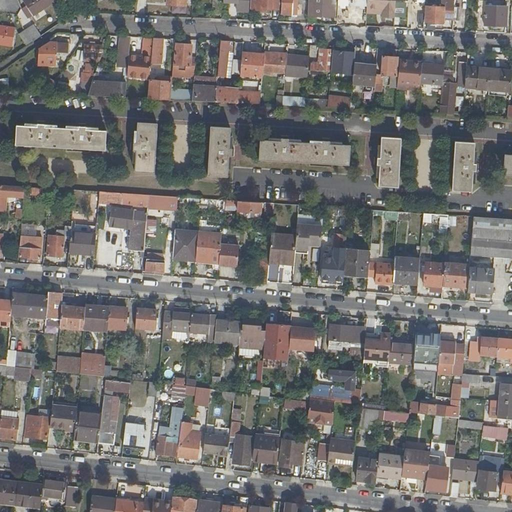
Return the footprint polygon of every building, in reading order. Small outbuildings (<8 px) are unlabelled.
[(32,15),(54,0),(22,0),(25,5),(22,7),(28,17),(32,15)] [(248,0),(237,0),(237,10),(248,11),(248,0)] [(263,6),(280,7),(279,0),(251,0),(251,9),(263,9),(263,6)] [(297,14),(297,0),(281,0),(281,13),(297,14)] [(308,0),(308,15),(334,17),(335,0),(308,0)] [(359,0),(359,9),(367,9),(367,8),(367,0),(359,0)] [(367,0),(367,8),(382,9),(382,13),(382,16),(395,17),(395,0),(367,0)] [(447,0),(447,7),(447,12),(447,15),(445,15),(444,15),(444,17),(453,18),(454,0),(447,0)] [(485,25),(506,26),(507,6),(486,5),(486,0),(477,0),(478,0),(477,14),(485,14),(485,25)] [(447,12),(447,7),(426,6),(425,22),(443,23),(444,17),(444,15),(444,12),(447,12)] [(15,28),(0,25),(0,42),(12,45),(15,28)] [(29,26),(24,29),(30,39),(35,35),(29,26)] [(24,43),(30,39),(24,29),(18,33),(24,43)] [(131,36),(121,35),(118,65),(128,66),(129,54),(131,36)] [(161,63),(163,38),(153,37),(152,56),(151,63),(161,63)] [(153,39),(146,38),(144,55),(129,54),(128,66),(127,74),(150,76),(151,63),(152,56),(151,56),(153,39)] [(229,45),(229,41),(221,40),(218,76),(226,77),(228,52),(231,53),(232,45),(229,45)] [(69,43),(51,42),(50,59),(57,59),(57,55),(60,55),(60,52),(69,53),(69,43)] [(191,58),(192,45),(177,43),(175,64),(173,64),(173,74),(195,76),(196,65),(190,65),(191,58)] [(332,49),(319,48),(318,62),(312,62),(311,70),(312,70),(312,74),(324,75),(324,71),(329,71),(332,49)] [(331,71),(354,72),(354,64),(355,61),(355,59),(350,58),(351,52),(333,50),(331,71)] [(240,74),(263,77),(263,72),(265,54),(242,52),(240,74)] [(274,70),(285,71),(287,55),(287,54),(271,52),(265,52),(265,54),(263,72),(273,73),(274,70)] [(309,57),(287,55),(285,71),(285,76),(294,77),(294,74),(308,75),(309,57)] [(381,74),(376,74),(375,83),(374,90),(381,90),(382,74),(392,75),(391,86),(397,86),(398,76),(396,75),(398,57),(383,55),(381,74)] [(422,62),(400,60),(398,76),(397,86),(397,87),(420,89),(420,82),(422,62)] [(467,62),(460,61),(459,74),(461,74),(460,83),(466,84),(467,67),(467,62)] [(420,82),(443,84),(443,79),(445,64),(422,62),(420,82)] [(377,66),(354,64),(354,72),(353,81),(375,83),(376,74),(377,66)] [(467,67),(466,84),(465,87),(488,89),(489,78),(490,69),(479,68),(467,67)] [(511,70),(490,69),(489,78),(488,89),(510,91),(511,70)] [(217,87),(218,78),(195,77),(194,86),(217,87)] [(454,80),(443,79),(443,84),(440,113),(463,114),(463,110),(453,110),(455,85),(453,85),(454,80)] [(93,80),(88,94),(125,96),(126,87),(96,85),(96,80),(93,80)] [(171,81),(158,80),(150,80),(149,98),(159,98),(160,90),(164,91),(164,99),(170,99),(171,91),(170,91),(171,81)] [(217,87),(194,86),(193,96),(193,100),(216,101),(217,87)] [(239,88),(217,87),(216,101),(225,102),(238,102),(239,91),(239,88)] [(261,93),(239,91),(238,102),(260,104),(261,93)] [(306,99),(283,97),(283,105),(305,106),(306,99)] [(329,99),(306,97),(306,99),(305,106),(328,107),(329,99)] [(351,99),(329,98),(329,99),(328,107),(350,108),(351,99)] [(151,175),(153,126),(134,124),(133,133),(131,133),(130,145),(128,145),(127,153),(129,153),(129,165),(131,165),(131,174),(151,175)] [(8,128),(7,148),(97,154),(98,134),(90,133),(90,131),(77,130),(78,127),(70,127),(70,129),(58,129),(58,131),(49,131),(49,128),(37,127),(37,125),(29,125),(29,127),(17,126),(17,129),(8,128)] [(226,132),(206,131),(203,179),(223,181),(224,173),(226,173),(227,160),(229,161),(230,153),(227,153),(228,141),(225,140),(226,132)] [(391,187),(394,138),(374,137),(373,145),(371,145),(370,158),(368,157),(367,165),(370,165),(369,178),(371,178),(371,186),(391,187)] [(254,142),(252,162),(342,167),(343,147),(335,147),(335,144),(323,144),(323,141),(315,141),(315,143),(303,142),(303,145),(294,144),(294,142),(282,141),(282,139),(274,138),(274,141),(262,140),(262,142),(254,142)] [(468,146),(448,145),(445,193),(466,195),(466,186),(468,187),(469,174),(471,174),(472,167),(469,167),(470,154),(468,154),(468,146)] [(498,156),(497,177),(511,177),(511,154),(506,155),(506,157),(498,156)] [(1,195),(0,194),(0,209),(6,210),(6,200),(7,195),(14,196),(24,196),(25,186),(12,185),(11,186),(1,186),(1,195)] [(50,188),(30,186),(29,193),(49,195),(50,188)] [(49,195),(74,197),(75,189),(50,188),(49,195)] [(100,201),(148,205),(149,194),(101,191),(100,201)] [(148,207),(177,210),(177,207),(178,196),(149,194),(148,205),(148,207)] [(177,207),(200,208),(201,198),(190,197),(178,196),(177,207)] [(212,209),(213,198),(201,198),(200,208),(212,209)] [(262,208),(262,202),(247,201),(225,199),(224,206),(239,207),(238,218),(261,219),(262,208)] [(144,250),(148,211),(112,207),(110,225),(132,227),(130,249),(144,250)] [(386,218),(398,218),(399,211),(386,210),(386,218)] [(411,219),(411,212),(399,211),(398,218),(411,219)] [(447,231),(449,214),(442,214),(440,231),(447,231)] [(499,218),(474,216),(473,229),(472,236),(497,238),(499,218)] [(497,239),(511,239),(511,218),(499,218),(497,238),(497,239)] [(295,249),(308,250),(308,244),(321,245),(322,225),(297,223),(296,235),(295,249)] [(65,236),(70,237),(71,231),(71,226),(66,226),(65,231),(57,230),(56,235),(48,235),(47,255),(63,256),(64,244),(65,236)] [(173,258),(196,260),(198,232),(175,230),(173,258)] [(222,232),(198,230),(198,232),(196,260),(219,262),(221,244),(222,232)] [(96,233),(71,231),(70,237),(69,252),(94,255),(96,233)] [(296,235),(272,233),(269,258),(284,260),(284,262),(294,263),(295,253),(295,249),(296,235)] [(41,258),(42,238),(22,236),(20,256),(30,257),(41,258)] [(64,244),(63,256),(60,267),(68,267),(69,252),(70,237),(65,236),(64,244)] [(497,238),(472,236),(471,254),(470,265),(469,267),(494,269),(495,256),(497,239),(497,238)] [(321,278),(339,280),(343,238),(340,238),(335,237),(333,257),(322,256),(321,278)] [(511,239),(497,239),(495,256),(511,257),(511,239)] [(380,244),(371,243),(370,251),(370,256),(379,257),(380,244)] [(241,246),(221,244),(219,262),(219,266),(239,267),(241,246)] [(343,274),(368,276),(369,262),(370,256),(370,251),(346,249),(343,274)] [(18,256),(18,263),(30,264),(30,257),(20,256),(18,256)] [(420,259),(395,257),(394,264),(393,282),(418,284),(420,259)] [(165,262),(146,261),(145,271),(164,272),(165,262)] [(368,276),(376,277),(377,263),(369,262),(368,276)] [(424,284),(443,286),(445,263),(426,262),(424,284)] [(375,283),(393,284),(393,282),(394,264),(377,263),(376,277),(375,283)] [(470,265),(445,263),(443,286),(442,289),(458,290),(458,286),(468,287),(469,267),(470,265)] [(256,264),(255,283),(267,284),(269,264),(256,264)] [(494,269),(469,267),(468,287),(467,290),(492,293),(494,269)] [(46,296),(13,293),(12,300),(11,314),(46,317),(49,291),(46,291),(46,296)] [(63,292),(49,291),(46,317),(46,324),(54,325),(55,318),(58,318),(57,325),(61,326),(61,318),(62,306),(63,292)] [(0,318),(11,320),(11,314),(12,300),(0,298),(0,318)] [(86,308),(62,306),(61,318),(61,326),(61,327),(84,329),(86,308)] [(127,307),(110,306),(109,309),(108,327),(125,329),(127,307)] [(109,309),(86,307),(86,308),(84,329),(108,331),(108,327),(109,309)] [(154,328),(155,317),(156,309),(137,308),(136,327),(154,328)] [(176,311),(165,310),(162,338),(171,339),(172,330),(190,332),(192,313),(190,313),(176,311)] [(202,314),(192,313),(190,332),(209,334),(209,330),(216,331),(216,320),(217,315),(210,314),(202,314)] [(243,328),(241,328),(240,343),(239,346),(264,348),(266,330),(262,329),(262,320),(244,318),(243,322),(243,328)] [(242,321),(216,320),(216,331),(215,341),(240,343),(241,328),(242,321)] [(291,326),(292,324),(267,323),(266,330),(264,348),(264,358),(289,359),(290,348),(291,326)] [(364,326),(331,323),(330,348),(341,349),(342,346),(362,347),(364,326)] [(317,328),(291,326),(290,348),(314,350),(317,328)] [(378,369),(388,370),(388,365),(389,362),(389,353),(391,340),(391,334),(381,333),(382,328),(375,328),(375,332),(375,337),(366,336),(364,362),(378,363),(378,369)] [(134,332),(133,340),(144,341),(145,334),(134,332)] [(480,354),(497,356),(499,338),(498,338),(482,337),(481,343),(478,343),(472,342),(470,360),(480,360),(480,354)] [(511,339),(499,338),(497,356),(511,357),(511,362),(511,339)] [(408,341),(391,340),(389,353),(389,362),(402,363),(414,364),(416,342),(408,341)] [(106,344),(98,343),(98,355),(106,355),(106,344)] [(16,351),(14,365),(32,367),(34,368),(36,353),(16,351)] [(98,355),(82,353),(82,358),(80,373),(81,374),(104,376),(105,365),(106,355),(98,355)] [(82,358),(58,357),(58,361),(57,368),(57,369),(57,371),(80,373),(82,358)] [(15,378),(30,380),(31,376),(32,367),(14,365),(7,365),(6,374),(15,375),(15,378)] [(42,378),(43,369),(34,368),(32,367),(31,376),(42,378)] [(359,373),(330,370),(329,382),(346,383),(345,391),(357,392),(359,373)] [(480,383),(481,375),(463,373),(462,382),(480,383)] [(186,377),(176,376),(175,384),(185,385),(186,377)] [(198,378),(186,377),(186,383),(186,386),(197,388),(198,378)] [(105,388),(112,389),(130,391),(131,382),(106,379),(105,388)] [(148,396),(156,397),(158,384),(150,383),(148,396)] [(511,383),(501,383),(500,400),(511,401),(511,383)] [(172,398),(184,399),(185,395),(185,389),(186,386),(173,385),(172,398)] [(425,403),(421,403),(410,402),(409,412),(443,416),(459,418),(462,385),(453,385),(451,407),(447,406),(446,406),(425,403)] [(197,388),(186,386),(185,389),(185,395),(196,396),(195,404),(209,406),(211,389),(197,388)] [(310,398),(360,404),(361,395),(311,389),(310,398)] [(234,400),(235,392),(223,391),(222,398),(234,400)] [(112,395),(104,394),(104,397),(103,401),(102,414),(100,432),(107,432),(112,395)] [(270,397),(262,396),(261,404),(268,405),(270,397)] [(284,408),(309,411),(310,401),(285,398),(284,408)] [(490,417),(498,418),(500,400),(491,400),(490,417)] [(511,418),(511,401),(500,400),(498,418),(497,424),(509,425),(508,428),(511,427),(511,421),(508,421),(508,418),(511,418)] [(326,423),(333,424),(335,404),(310,401),(309,411),(308,421),(326,423)] [(65,429),(74,430),(77,411),(77,407),(53,404),(51,417),(50,426),(65,428),(65,429)] [(156,453),(178,456),(181,422),(183,408),(176,407),(173,429),(172,436),(158,434),(156,453)] [(369,418),(377,419),(383,420),(384,416),(384,413),(384,410),(359,407),(357,428),(368,429),(369,423),(369,418)] [(241,410),(233,409),(231,427),(230,435),(237,436),(234,462),(249,464),(251,449),(253,449),(254,449),(254,436),(238,434),(241,410)] [(16,412),(2,411),(1,417),(16,419),(16,412)] [(102,414),(77,411),(74,430),(73,438),(99,441),(99,435),(100,432),(102,414)] [(50,426),(51,417),(28,414),(25,435),(44,438),(47,438),(48,438),(50,426)] [(439,433),(441,417),(434,416),(432,433),(439,433)] [(16,419),(1,417),(0,424),(0,437),(14,439),(15,433),(18,433),(19,419),(16,419)] [(458,426),(483,429),(484,424),(484,422),(472,421),(459,419),(458,426)] [(191,424),(181,422),(178,456),(197,458),(200,433),(190,432),(191,424)] [(148,426),(126,423),(124,445),(134,446),(134,444),(145,446),(148,426)] [(201,425),(191,424),(190,432),(200,433),(201,425)] [(509,425),(497,424),(497,426),(484,424),(483,429),(483,434),(498,435),(497,437),(507,438),(508,428),(509,425)] [(214,433),(206,432),(204,449),(218,451),(217,454),(228,455),(230,435),(231,427),(215,425),(214,433)] [(160,427),(158,434),(172,436),(173,429),(160,427)] [(356,437),(331,433),(331,439),(355,442),(356,437)] [(261,457),(278,460),(280,438),(255,436),(254,449),(252,460),(261,461),(261,457)] [(338,458),(353,460),(355,442),(331,439),(331,440),(328,462),(337,463),(338,458)] [(279,467),(288,468),(289,463),(291,463),(302,465),(305,443),(282,441),(279,467)] [(447,457),(454,458),(456,445),(449,444),(447,457)] [(402,474),(417,476),(427,477),(429,454),(405,451),(404,457),(402,474)] [(404,457),(379,454),(378,460),(377,475),(401,478),(402,474),(404,457)] [(501,472),(502,458),(481,456),(480,469),(501,472)] [(359,461),(356,485),(365,486),(366,481),(376,482),(377,475),(378,460),(362,458),(359,461)] [(472,480),(477,481),(479,463),(454,460),(452,477),(472,480)] [(443,466),(429,464),(426,488),(445,490),(446,478),(440,477),(441,470),(443,470),(443,466)] [(497,472),(480,470),(478,488),(495,490),(497,472)] [(500,492),(511,493),(511,472),(503,471),(500,492)] [(66,477),(59,476),(58,480),(44,479),(43,485),(42,497),(48,498),(48,495),(64,497),(66,477)] [(0,501),(16,503),(18,482),(0,479),(0,501)] [(43,485),(18,482),(16,503),(40,506),(42,497),(43,485)] [(458,485),(451,484),(450,496),(456,497),(458,485)] [(78,486),(68,485),(66,505),(76,506),(78,486)] [(90,511),(115,511),(117,498),(92,496),(90,511)] [(162,499),(145,497),(144,502),(142,511),(170,511),(172,503),(162,502),(162,499)] [(195,511),(196,510),(197,500),(172,497),(172,501),(172,503),(170,511),(195,511)] [(142,511),(144,502),(117,498),(115,511),(142,511)] [(198,510),(196,510),(195,511),(219,511),(220,503),(212,502),(213,499),(207,498),(206,501),(199,500),(198,510)] [(285,511),(296,511),(298,503),(287,501),(285,511)]
